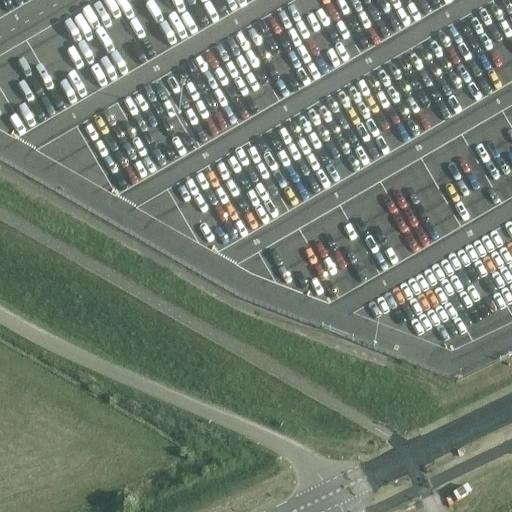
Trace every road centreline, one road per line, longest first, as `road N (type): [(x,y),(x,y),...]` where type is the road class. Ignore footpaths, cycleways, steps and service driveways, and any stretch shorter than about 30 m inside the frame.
road 1 (unclassified): [(330,496),(293,454),(0,318)]
road 2 (secondary): [(330,496),(511,411)]
